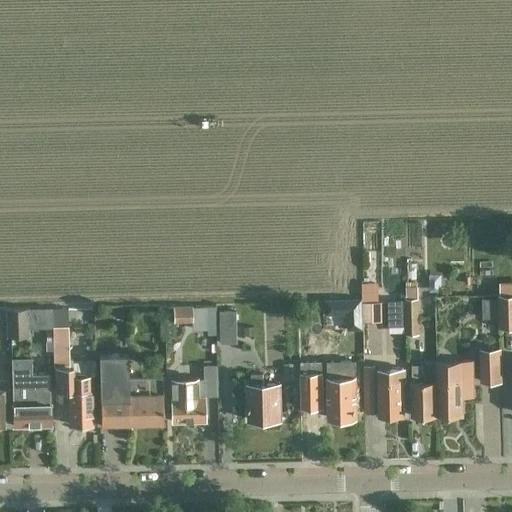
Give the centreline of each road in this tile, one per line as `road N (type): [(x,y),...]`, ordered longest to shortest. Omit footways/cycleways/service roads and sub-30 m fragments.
road 1 (tertiary): [(0,493),(367,484)]
road 2 (tertiary): [(367,484),(511,481)]
